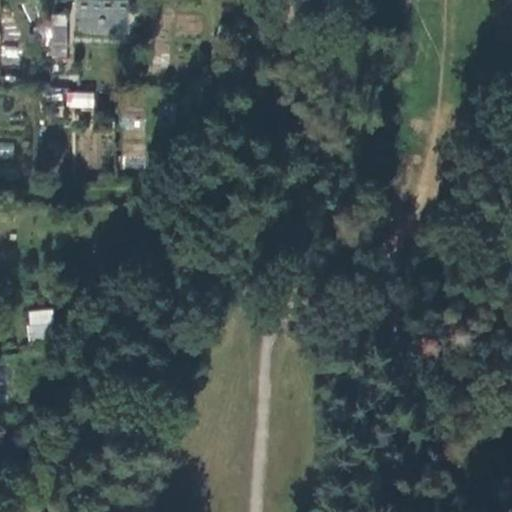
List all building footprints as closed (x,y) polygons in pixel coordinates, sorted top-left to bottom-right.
[(122,0),(75,0),(73,36),(127,38),(128,0),(122,0)] [(69,57),(69,13),(52,13),(51,34),(51,57),(69,57)] [(239,30),(220,23),(211,52),(230,58),(239,30)] [(43,34),(30,31),(26,55),(40,60),(51,61),(51,57),(51,34),(43,34)] [(74,90),(75,103),(111,103),(111,90),(74,90)] [(164,244),(146,239),(142,257),(160,262),(164,244)] [(54,312),(32,313),(33,325),(30,325),(30,340),(55,339),(54,312)] [(64,467),(48,466),(48,487),(63,487),(64,467)]
